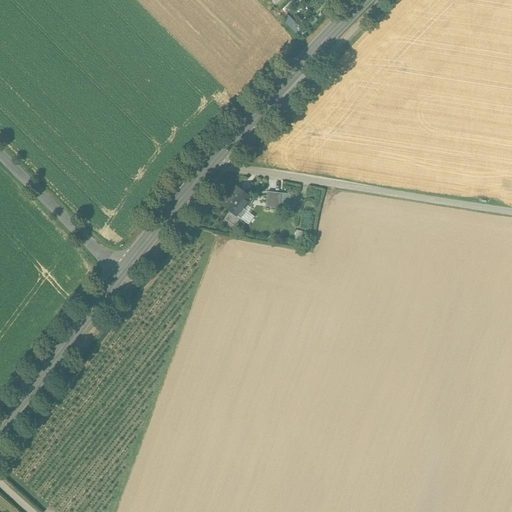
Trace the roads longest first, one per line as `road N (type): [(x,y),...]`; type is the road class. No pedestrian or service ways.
road 1 (unclassified): [(511,208),(215,162)]
road 2 (primary): [(368,0),(215,162)]
road 3 (primary): [(119,273),(0,431)]
road 4 (tertiary): [(0,155),(119,273)]
road 5 (primary): [(215,162),(119,273)]
